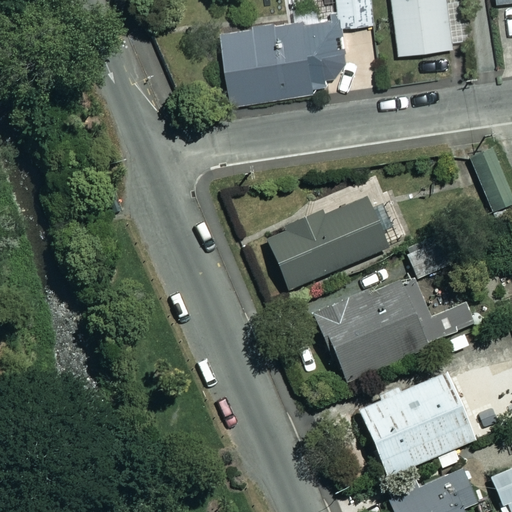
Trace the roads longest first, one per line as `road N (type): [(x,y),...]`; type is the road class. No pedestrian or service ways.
road 1 (residential): [(149,155),(301,511)]
road 2 (residential): [(511,107),(149,155)]
road 3 (residential): [(83,0),(149,155)]
